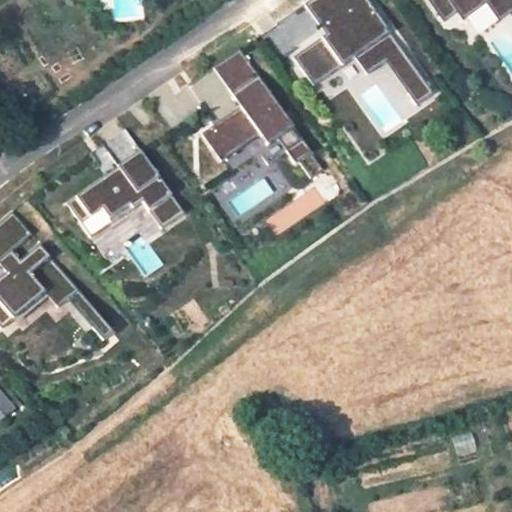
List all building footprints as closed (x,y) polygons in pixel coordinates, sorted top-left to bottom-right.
[(326,37),(294,59),(314,87),(355,59),(367,76),(386,63),(403,51),(367,0),(314,0),(305,7),(322,31),(327,28),(331,34),(326,37)] [(511,0),(428,0),(444,22),(458,12),(462,19),(486,2),(500,22),(511,13),(511,12),(511,0)] [(241,51),(215,69),(242,108),(203,135),(221,163),(260,136),(268,147),(278,140),(296,166),(300,163),(312,180),(324,171),(241,51)] [(403,51),(386,63),(408,96),(425,83),(403,51)] [(425,83),(408,96),(416,108),(434,95),(425,83)] [(184,215),(141,151),(118,167),(119,169),(67,205),(91,239),(112,224),(122,239),(152,217),(162,231),(184,215)] [(14,212),(0,223),(0,265),(7,274),(0,278),(0,327),(2,330),(45,293),(58,309),(68,300),(104,342),(113,334),(41,246),(21,262),(12,252),(32,235),(14,212)] [(0,413),(4,418),(16,408),(0,389),(0,413)]
